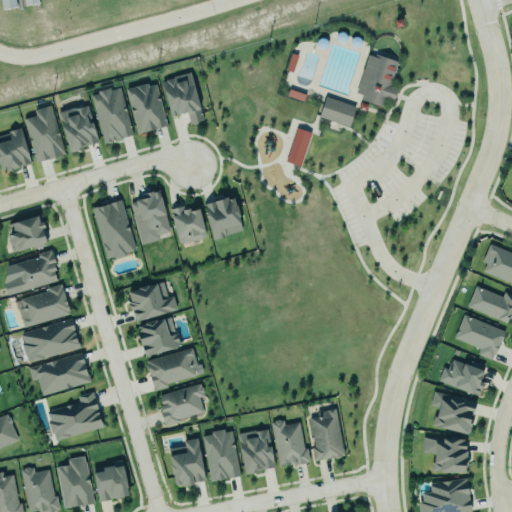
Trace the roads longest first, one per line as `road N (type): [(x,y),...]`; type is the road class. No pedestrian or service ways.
road 1 (tertiary): [(387,511),(384,452),(393,395),(496,132),(498,78),(478,0)]
road 2 (residential): [(63,188),(158,511)]
road 3 (residential): [(0,206),(156,161),(190,166)]
road 4 (residential): [(384,478),(207,511)]
road 5 (residential): [(511,511),(497,479),(511,394)]
